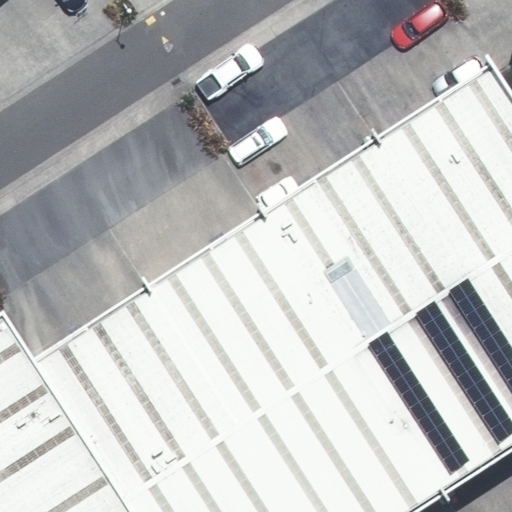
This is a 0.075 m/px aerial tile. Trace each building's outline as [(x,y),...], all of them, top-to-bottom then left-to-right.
[(471,276),(511,248),(511,87),(493,59),(453,85),(379,133),(471,276)] [(356,349),(471,276),(379,133),(350,151),(264,207),(356,349)] [(241,423),(356,349),(264,207),(206,244),(149,281),(241,423)] [(511,248),(471,276),(511,339),(511,248)] [(511,450),(511,339),(471,276),(356,349),(448,492),(511,450)] [(127,497),(241,423),(149,281),(105,309),(35,354),(94,446),(127,497)] [(0,505),(94,446),(35,354),(4,308),(0,310),(0,505)] [(416,511),(448,492),(356,349),(241,423),(298,511),(416,511)] [(298,511),(241,423),(127,497),(136,511),(298,511)] [(136,511),(127,497),(94,446),(0,505),(0,511),(136,511)]
